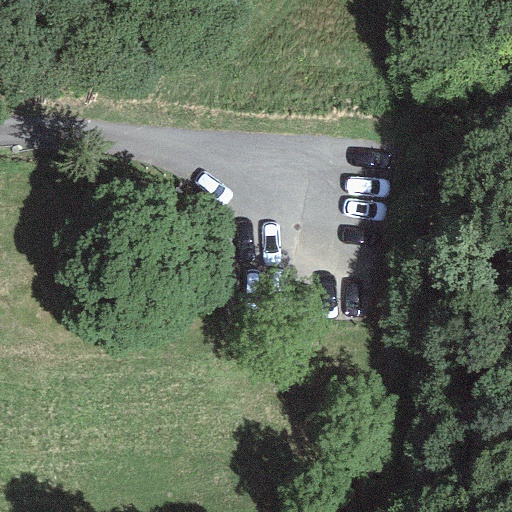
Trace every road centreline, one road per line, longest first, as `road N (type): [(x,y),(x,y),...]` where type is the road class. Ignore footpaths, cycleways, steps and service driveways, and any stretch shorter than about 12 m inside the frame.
road 1 (unclassified): [(0,130),(159,135),(385,163)]
road 2 (track): [(385,163),(450,150),(511,121)]
